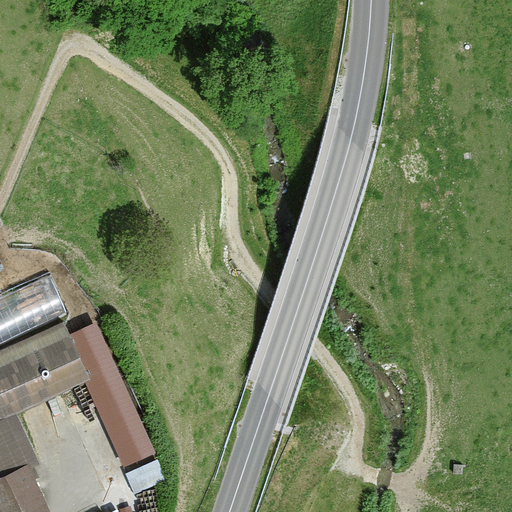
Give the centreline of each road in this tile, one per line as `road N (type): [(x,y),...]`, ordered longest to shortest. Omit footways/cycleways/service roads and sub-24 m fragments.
road 1 (track): [(0,196),(60,55),(78,45),(97,52),(215,141),(228,166),(229,232),(240,261),(344,383),(359,420),(347,465),(414,491)]
road 2 (secondary): [(228,511),(337,183),(372,0)]
